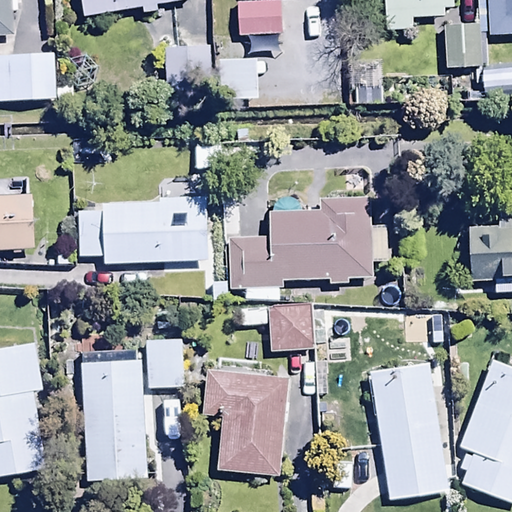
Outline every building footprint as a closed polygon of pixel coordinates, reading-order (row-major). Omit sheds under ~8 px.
[(0,0),(0,39),(15,39),(12,0),(0,0)] [(191,0),(82,0),(87,23),(145,14),(146,18),(160,16),(159,9),(192,3),(191,0)] [(458,0),(348,0),(349,2),(385,0),(387,35),(416,33),(416,22),(445,21),(445,13),(459,12),(458,0)] [(511,0),(489,0),(491,40),(511,39),(511,0)] [(282,6),(240,7),(241,42),(284,40),(282,6)] [(482,29),(445,30),(446,73),(483,72),(482,29)] [(210,55),(167,56),(168,92),(210,91),(210,55)] [(56,59),(0,59),(0,106),(57,105),(56,59)] [(343,62),(303,63),(305,102),(345,101),(343,62)] [(297,69),(278,69),(279,95),(297,95),(297,69)] [(384,92),(356,92),(356,108),(384,109),(384,92)] [(222,140),(197,140),(196,175),(222,175),(222,140)] [(79,218),(80,261),(107,261),(107,270),(211,267),(209,203),(195,203),(194,184),(177,184),(177,202),(160,203),(160,209),(106,211),(106,218),(79,218)] [(271,241),(230,241),(231,294),(266,293),(267,305),(280,304),(280,291),(284,291),(284,283),(330,282),(330,289),(350,289),(350,282),(373,282),(372,266),(389,265),(388,232),(373,232),(373,202),(321,203),(322,216),(302,216),(297,207),(286,204),(279,208),(275,217),(270,217),(271,241)] [(37,203),(0,204),(0,257),(38,257),(37,203)] [(511,296),(511,223),(500,224),(500,233),(470,234),(473,285),(497,285),(497,296),(511,296)] [(313,308),(270,310),(272,357),(316,354),(313,308)] [(402,322),(402,348),(441,348),(441,322),(402,322)] [(183,344),(147,346),(149,393),(185,392),(183,344)] [(36,349),(0,354),(0,482),(48,475),(37,399),(44,398),(36,349)] [(149,482),(143,354),(83,358),(88,484),(149,482)] [(511,373),(494,366),(461,452),(468,456),(461,473),(469,476),(464,490),(511,508),(511,373)] [(433,369),(372,377),(389,506),(450,498),(433,369)] [(291,384),(209,376),(205,419),(223,421),(217,476),(280,483),(291,384)] [(350,457),(350,491),(372,491),(371,456),(350,457)]
